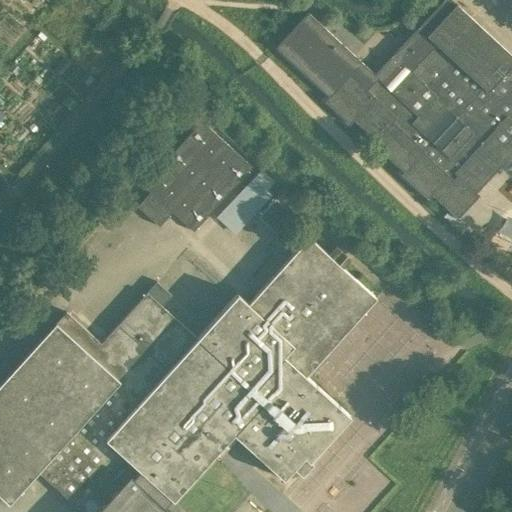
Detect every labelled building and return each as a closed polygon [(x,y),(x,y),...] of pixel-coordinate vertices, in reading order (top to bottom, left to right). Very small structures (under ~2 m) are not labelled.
[(511,70),(510,68),(511,65),(511,55),(451,0),(443,0),(375,74),(308,12),(275,47),(328,96),(324,101),(349,124),(353,119),(379,143),(376,146),(403,171),(401,174),(427,199),(431,195),(448,210),(457,219),(479,195),(476,192),(500,167),(504,171),(511,162),(511,70)] [(201,121),(143,186),(150,192),(137,206),(159,226),(165,219),(172,211),(193,230),(251,166),(201,121)] [(217,217),(216,218),(235,234),(253,213),(270,195),(265,190),(274,181),(260,168),(252,178),(217,217)] [(258,218),(277,235),(302,207),(284,191),(276,200),(275,199),(258,218)] [(37,471),(78,508),(124,456),(172,499),(219,447),(232,433),(282,478),(293,466),(300,474),(312,461),(309,459),(349,415),(305,374),(374,297),(307,236),(253,296),(247,303),(236,292),(196,336),(146,291),(100,342),(65,311),(0,383),(0,496),(8,503),(37,471)] [(166,506),(172,499),(124,456),(78,508),(82,511),(94,511),(129,473),(166,506)] [(94,511),(172,511),(166,506),(129,473),(94,511)]
